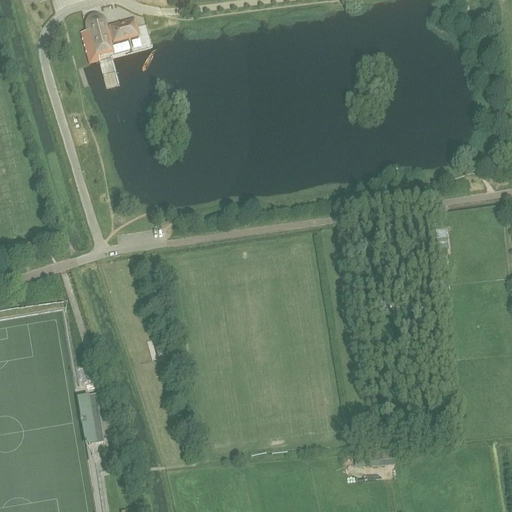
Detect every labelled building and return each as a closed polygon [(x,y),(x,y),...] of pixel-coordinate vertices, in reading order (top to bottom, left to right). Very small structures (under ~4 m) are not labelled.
[(81,34),(89,65),(99,62),(97,53),(109,49),(108,44),(113,42),(113,44),(129,40),(139,37),(137,28),(135,20),(109,27),(109,29),(104,30),(102,24),(101,21),(98,20),(91,22),(90,24),(89,27),(90,31),(81,34)] [(442,227),(437,228),(437,234),(439,251),(439,256),(440,256),(441,264),(448,263),(447,255),(448,254),(447,250),(449,249),(447,239),(445,239),(445,233),(442,233),(442,227)] [(159,360),(164,358),(160,343),(156,344),(157,351),(156,352),(159,360)] [(80,370),(82,379),(86,378),(88,386),(97,384),(93,366),(80,370)] [(88,446),(104,443),(96,395),(95,395),(87,396),(80,397),(88,446)] [(381,466),(380,454),(355,456),(355,467),(381,466)]
